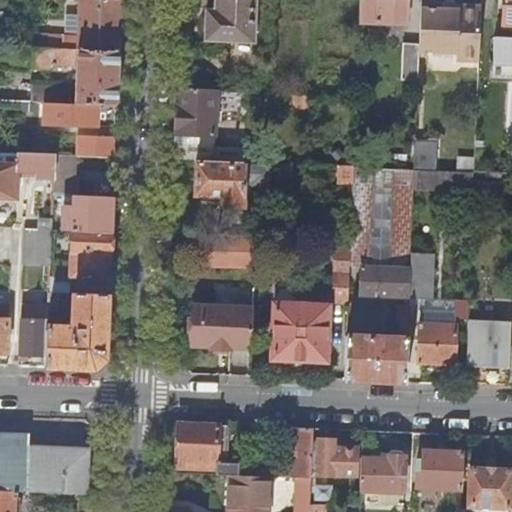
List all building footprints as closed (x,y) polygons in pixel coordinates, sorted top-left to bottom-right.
[(50,37),(50,49),(120,52),(123,0),(121,0),(80,0),(79,38),(50,37)] [(206,36),(211,41),(212,43),(255,45),(256,0),(217,0),(217,13),(212,13),(212,16),(207,20),(204,24),(204,30),(206,36)] [(361,0),(361,23),(408,26),(409,0),(361,0)] [(511,0),(505,0),(505,26),(511,25),(511,40),(496,40),(496,68),(511,68),(511,0)] [(445,7),(422,6),(420,46),(420,54),(457,55),(457,58),(462,63),(480,63),(482,9),(456,8),(452,12),(445,12),(445,7)] [(403,82),(419,83),(420,54),(420,46),(405,45),(403,82)] [(78,69),(76,103),(98,104),(118,105),(120,52),(50,49),(39,49),(38,69),(51,69),(55,65),(74,66),(78,69)] [(20,85),(19,101),(32,101),(32,86),(20,85)] [(32,86),(32,101),(44,102),(45,86),(32,86)] [(44,102),(58,102),(64,103),(64,87),(45,86),(44,102)] [(217,138),(219,93),(178,92),(177,136),(217,138)] [(347,110),(347,99),(311,97),(310,109),(347,110)] [(76,103),(64,103),(58,102),(58,123),(97,124),(98,104),(76,103)] [(92,139),(91,157),(116,158),(117,140),(92,139)] [(437,144),(416,143),(415,172),(436,173),(437,144)] [(218,150),(217,164),(245,166),(246,151),(218,150)] [(0,163),(1,153),(0,152),(0,198),(18,199),(19,177),(55,178),(56,155),(7,153),(6,163),(0,163)] [(56,155),(55,178),(54,195),(76,196),(80,196),(82,156),(56,155)] [(476,174),(476,160),(459,159),(459,174),(476,174)] [(217,164),(198,164),(196,198),(199,198),(199,204),(226,205),(226,206),(244,207),(244,187),(247,187),(247,184),(253,185),(253,188),(272,188),(273,167),(245,166),(217,164)] [(341,185),(354,186),(355,170),(341,169),(341,185)] [(355,170),(354,186),(352,252),(351,268),(363,268),(361,298),(410,300),(412,256),(414,190),(415,172),(355,170)] [(436,173),(415,172),(414,190),(475,192),(476,174),(459,174),(436,173)] [(510,198),(511,176),(481,175),(480,197),(510,198)] [(65,206),(64,231),(74,231),(113,233),(114,198),(80,196),(76,196),(75,206),(65,206)] [(27,266),(51,267),(53,230),(28,229),(27,266)] [(111,279),(113,233),(74,231),(72,278),(111,279)] [(258,238),(232,237),(231,268),(257,269),(258,238)] [(351,275),(351,268),(352,252),(335,252),(335,274),(351,275)] [(435,257),(412,256),(410,300),(424,301),(433,301),(435,257)] [(335,304),(350,305),(351,275),(335,274),(334,304),(328,304),(328,309),(277,307),(276,360),(327,362),(329,312),(334,312),(335,304)] [(59,312),(60,293),(50,293),(50,307),(50,312),(59,312)] [(107,360),(110,295),(75,294),(73,326),(75,331),(72,333),(69,328),(49,327),(48,356),(47,368),(95,370),(107,360)] [(424,301),(423,325),(456,327),(457,320),(458,302),(433,301),(424,301)] [(457,320),(470,321),(470,303),(458,302),(457,320)] [(12,305),(0,304),(0,353),(10,354),(12,305)] [(49,327),(50,312),(50,307),(22,306),(21,355),(48,356),(49,327)] [(401,340),(348,338),(346,382),(406,384),(409,307),(399,307),(399,324),(402,324),(401,340)] [(233,350),(254,351),(255,311),(195,308),(194,347),(212,348),(212,351),(233,352),(233,350)] [(470,324),(467,387),(509,388),(511,325),(470,324)] [(420,325),(419,365),(456,366),(457,327),(456,327),(423,325),(420,325)] [(177,475),(232,477),(239,478),(239,465),(218,464),(219,442),(227,442),(228,427),(180,425),(177,475)] [(312,480),(312,476),(313,443),(314,430),(294,430),(292,474),(288,474),(287,479),(300,480),(312,480)] [(0,490),(37,492),(82,494),(83,455),(29,453),(29,440),(0,438),(0,490)] [(319,444),(313,443),(312,476),(356,478),(358,450),(335,449),(335,442),(319,441),(319,444)] [(422,490),(463,491),(464,453),(423,452),(423,460),(418,460),(417,494),(422,494),(422,490)] [(388,461),(363,460),(362,493),(404,494),(406,458),(401,454),(393,454),(388,457),(388,461)] [(472,469),(470,508),(492,508),(492,511),(511,511),(511,471),(472,469)] [(268,511),(270,479),(239,478),(232,477),(229,511),(268,511)] [(298,511),(311,511),(311,505),(312,480),(300,480),(298,511)] [(0,490),(0,511),(14,511),(15,503),(30,504),(30,498),(37,499),(37,492),(0,490)] [(328,490),(327,501),(342,502),(343,490),(328,490)]
